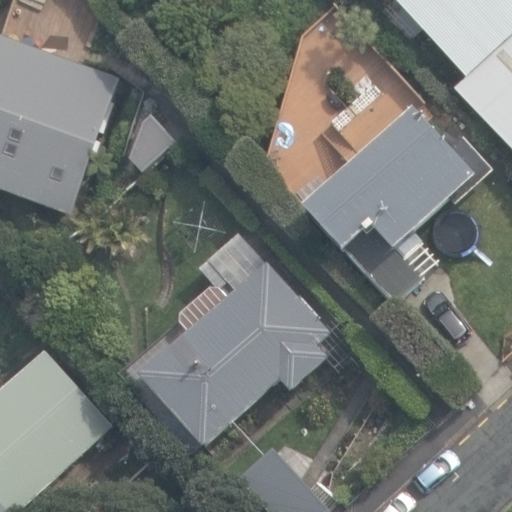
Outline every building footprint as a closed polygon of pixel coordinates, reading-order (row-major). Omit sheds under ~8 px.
[(457,91),(511,149),(511,0),(396,0),(470,79),(457,91)] [(0,191),(75,218),(123,80),(0,36),(0,191)] [(148,108),(123,154),(176,183),(201,136),(148,108)] [(307,209),(396,308),(427,280),(411,262),(428,247),(418,237),(494,169),(465,136),(450,149),(417,112),(307,209)] [(145,377),(206,449),(284,382),(293,392),(333,359),(322,346),(331,338),(243,235),(201,271),(216,288),(187,315),(185,327),(193,337),(145,377)] [(0,511),(24,511),(117,428),(50,354),(0,399),(0,511)] [(244,483),(271,511),(331,511),(277,453),(244,483)]
